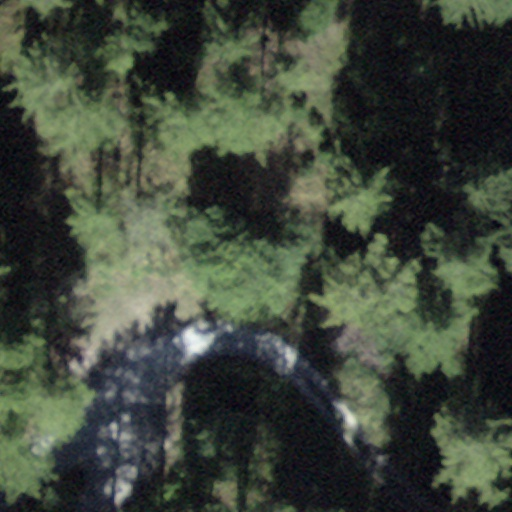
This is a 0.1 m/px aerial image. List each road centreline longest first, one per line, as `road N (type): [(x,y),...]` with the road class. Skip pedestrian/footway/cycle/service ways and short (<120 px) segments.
road 1 (track): [(88,511),(119,458),(125,373),(172,344),(211,338),(274,351),(314,384),(412,511)]
road 2 (unclassified): [(125,373),(0,494)]
